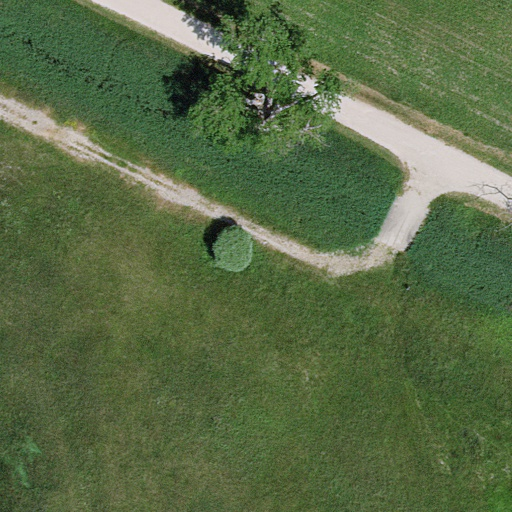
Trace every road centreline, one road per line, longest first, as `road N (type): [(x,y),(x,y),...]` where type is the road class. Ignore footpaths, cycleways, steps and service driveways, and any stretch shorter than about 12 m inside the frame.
road 1 (track): [(437,155),(391,247),(367,268),(333,270),(0,103)]
road 2 (track): [(511,194),(126,0)]
